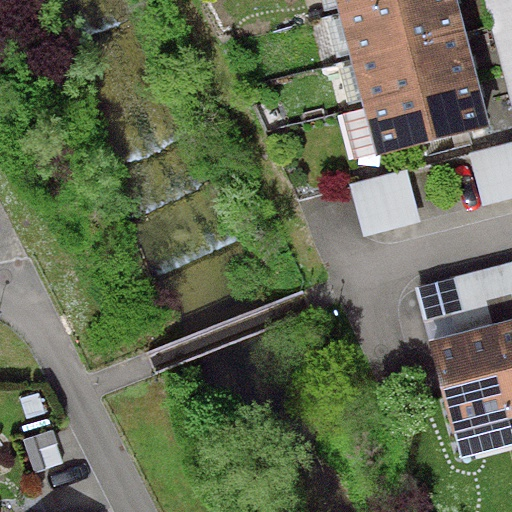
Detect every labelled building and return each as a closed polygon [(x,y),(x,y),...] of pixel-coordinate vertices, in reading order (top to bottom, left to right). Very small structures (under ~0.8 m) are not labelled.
[(475,130),(441,0),(335,0),(376,156),(475,130)] [(511,0),(484,0),(511,105),(511,0)] [(511,145),(466,156),(479,209),(511,201),(511,145)] [(406,172),(347,188),(361,239),(420,223),(406,172)] [(511,261),(415,287),(430,342),(511,319),(511,261)] [(511,415),(511,319),(430,342),(454,431),(511,415)]
